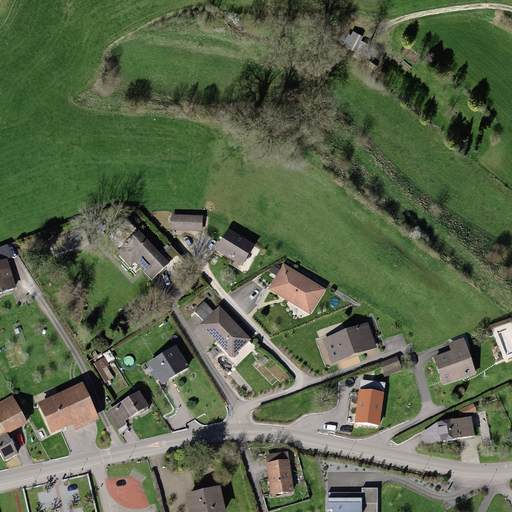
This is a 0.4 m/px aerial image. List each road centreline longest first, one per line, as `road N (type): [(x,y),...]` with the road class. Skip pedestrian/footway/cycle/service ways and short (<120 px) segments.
road 1 (tertiary): [(0,478),(240,430),(511,468)]
road 2 (track): [(380,27),(449,8),(511,10)]
